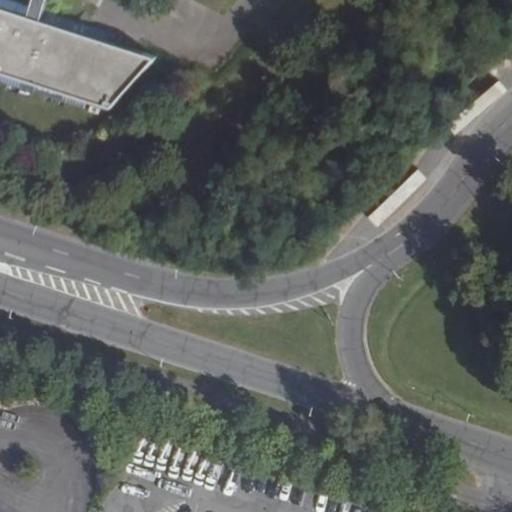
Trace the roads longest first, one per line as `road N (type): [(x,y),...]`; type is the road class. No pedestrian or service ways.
road 1 (secondary): [(422,228),(295,286),(234,297),(179,291),(0,232)]
road 2 (secondary): [(0,290),(375,412)]
road 3 (tertiary): [(422,228),(372,279),(352,320),(352,355),(375,412)]
road 4 (tertiary): [(375,412),(511,457)]
road 5 (tertiary): [(511,116),(422,228)]
